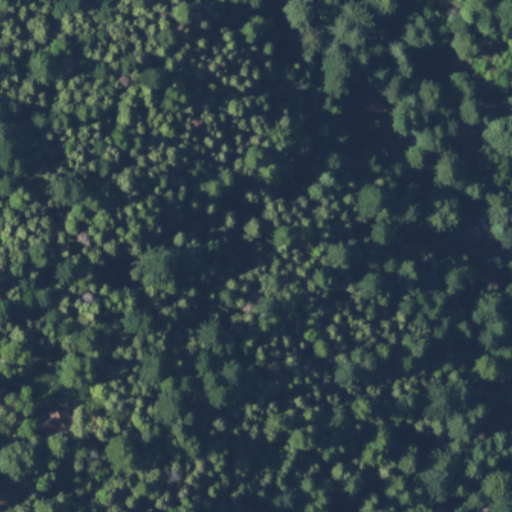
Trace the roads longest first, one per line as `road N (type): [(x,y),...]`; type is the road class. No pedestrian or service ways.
road 1 (residential): [(400,37),(277,94),(180,116),(126,109),(52,78)]
road 2 (tertiary): [(511,199),(422,62),(366,0)]
